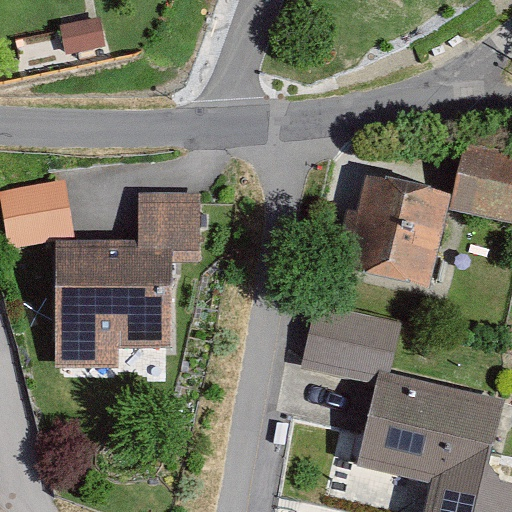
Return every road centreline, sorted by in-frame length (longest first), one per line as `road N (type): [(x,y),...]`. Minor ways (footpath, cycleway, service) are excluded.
road 1 (residential): [(298,112),(232,511)]
road 2 (unclassified): [(298,112),(0,128)]
